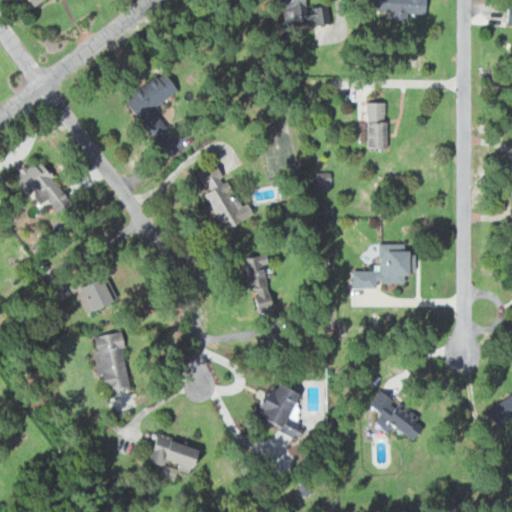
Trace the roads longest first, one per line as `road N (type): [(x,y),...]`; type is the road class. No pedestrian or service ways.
road 1 (residential): [(0,28),(148,232),(188,301),(197,384)]
road 2 (residential): [(463,0),(462,348)]
road 3 (residential): [(0,114),(151,0)]
